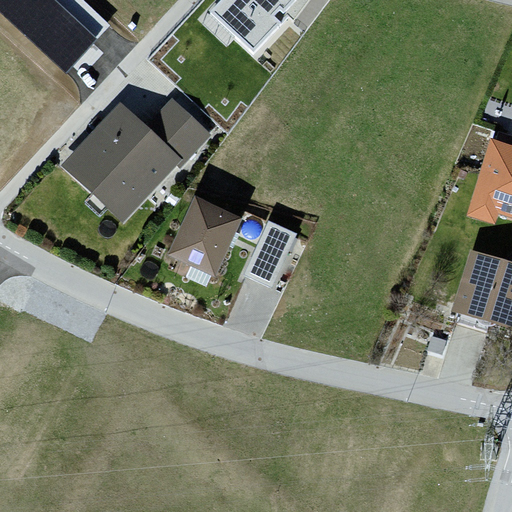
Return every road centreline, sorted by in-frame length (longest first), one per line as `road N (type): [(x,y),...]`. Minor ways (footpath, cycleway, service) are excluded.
road 1 (residential): [(511,406),(237,346),(18,255)]
road 2 (residential): [(0,202),(188,0)]
